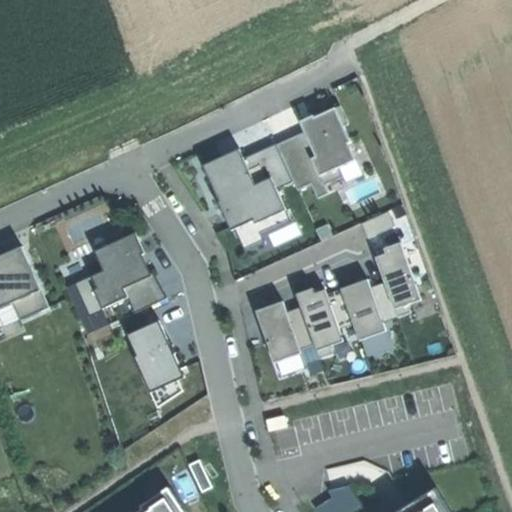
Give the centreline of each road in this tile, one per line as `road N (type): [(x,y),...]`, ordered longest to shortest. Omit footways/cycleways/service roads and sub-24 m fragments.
road 1 (residential): [(345,59),(309,86),(123,166)]
road 2 (residential): [(203,308),(239,474),(257,511)]
road 3 (residential): [(123,166),(184,251),(203,308)]
road 4 (residential): [(203,308),(350,243)]
road 5 (residential): [(123,166),(0,222)]
